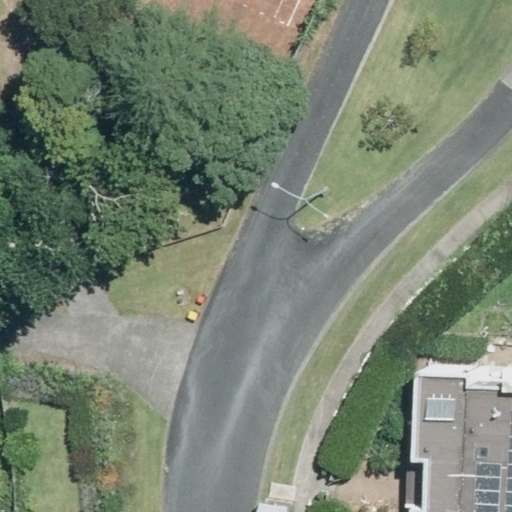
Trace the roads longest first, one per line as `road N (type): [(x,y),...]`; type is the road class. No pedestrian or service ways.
road 1 (residential): [(275,293),(294,164),(365,0)]
road 2 (residential): [(511,103),(479,144),(275,293)]
road 3 (residential): [(207,511),(211,449),(275,293)]
